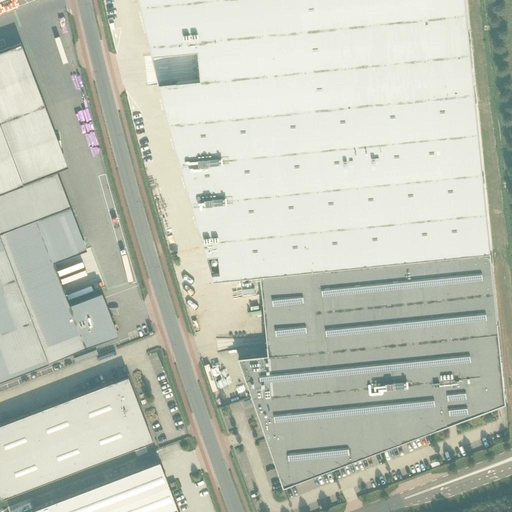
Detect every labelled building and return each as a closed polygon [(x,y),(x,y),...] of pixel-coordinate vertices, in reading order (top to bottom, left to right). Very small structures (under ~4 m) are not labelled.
[(465,0),(137,0),(152,56),(198,51),(201,79),(159,84),(169,124),(171,124),(475,93),(465,0)] [(475,93),(171,124),(209,280),(260,275),(268,354),(238,357),(283,487),(447,425),(445,404),(467,402),(469,417),(495,407),(494,402),(505,401),(490,252),(475,93)] [(0,122),(0,379),(94,344),(93,342),(115,334),(104,306),(106,306),(101,292),(68,304),(52,262),(36,218),(0,232),(0,191),(23,183),(0,122)] [(0,495),(1,498),(152,441),(127,376),(0,424),(0,495)] [(177,511),(158,461),(24,511),(177,511)]
